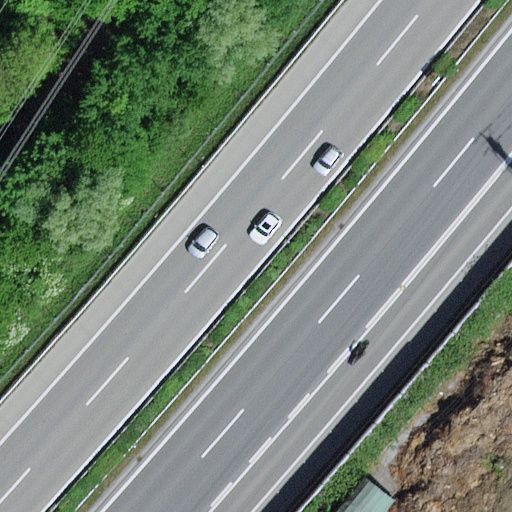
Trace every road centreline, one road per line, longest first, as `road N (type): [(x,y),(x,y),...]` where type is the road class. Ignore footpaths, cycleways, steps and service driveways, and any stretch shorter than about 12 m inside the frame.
road 1 (motorway): [(433,0),(0,504)]
road 2 (motorway): [(153,511),(511,86)]
road 3 (motorway): [(198,511),(312,422),(511,182)]
